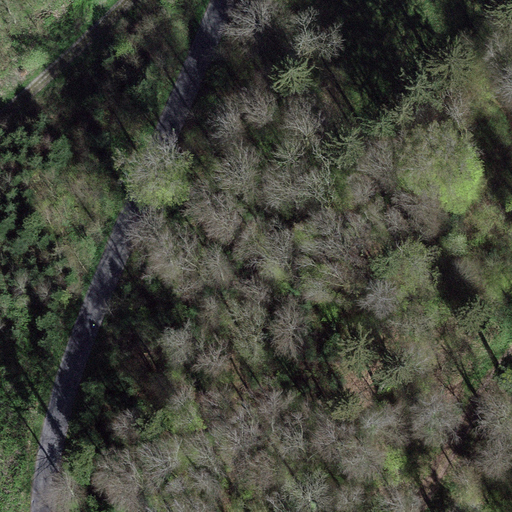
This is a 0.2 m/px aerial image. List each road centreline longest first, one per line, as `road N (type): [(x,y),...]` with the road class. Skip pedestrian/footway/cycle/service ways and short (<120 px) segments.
road 1 (tertiary): [(223,0),(80,341),(56,416),(41,511)]
road 2 (track): [(403,511),(511,345)]
road 3 (track): [(0,113),(130,0)]
